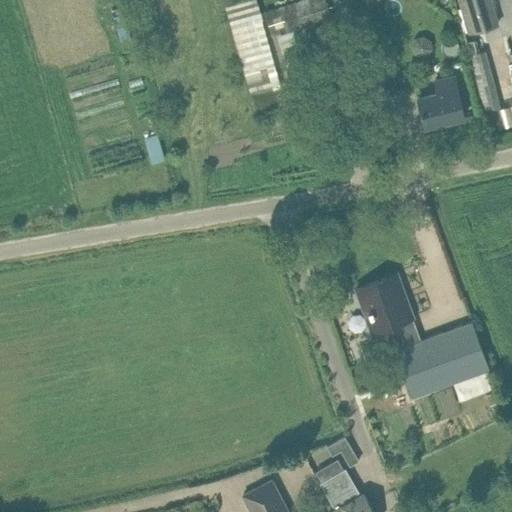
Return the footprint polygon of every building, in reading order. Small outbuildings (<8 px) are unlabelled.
[(272,34),(292,28),(330,16),(324,0),(302,0),(284,6),(265,12),(272,34)] [(491,0),(457,0),(467,33),(499,24),(491,0)] [(495,100),(478,39),(466,42),(482,104),(495,100)] [(369,95),(395,90),(389,60),(363,66),(369,95)] [(437,92),(417,96),(424,125),(463,116),(454,76),(445,78),(434,80),(437,92)] [(157,132),(146,136),(156,162),(167,158),(157,132)] [(391,275),(356,288),(361,302),(366,300),(377,330),(390,325),(412,317),(407,302),(402,304),(391,275)] [(398,348),(395,349),(413,396),(452,381),(488,368),(470,321),(420,339),(398,348)] [(327,445),(332,455),(350,444),(345,435),(327,445)] [(337,459),(315,471),(321,482),(320,482),(322,486),(330,500),(334,508),(329,511),(374,511),(363,492),(361,493),(346,467),(343,469),(337,459)] [(288,511),(271,479),(242,494),(251,511),(288,511)]
